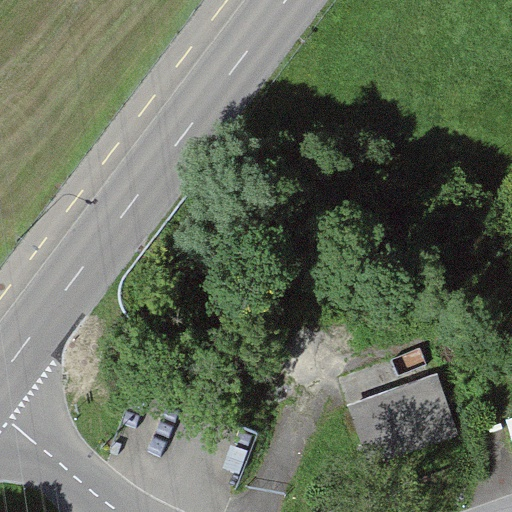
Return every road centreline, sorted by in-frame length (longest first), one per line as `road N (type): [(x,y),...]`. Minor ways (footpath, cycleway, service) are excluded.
road 1 (tertiary): [(291,0),(0,378)]
road 2 (residential): [(0,415),(117,511)]
